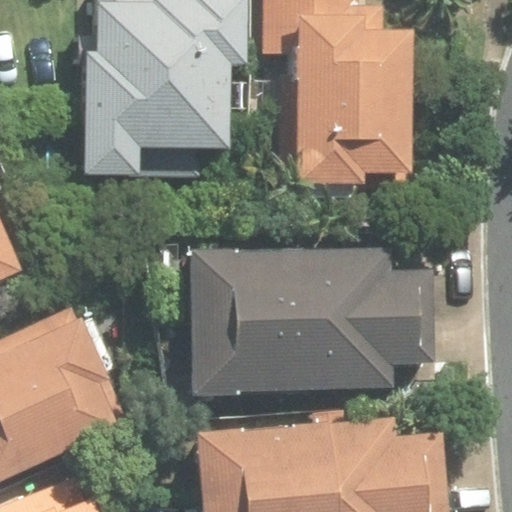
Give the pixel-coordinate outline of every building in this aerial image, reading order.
[(79,41),(76,164),(124,163),(124,170),(193,170),(194,136),(220,137),(221,58),(237,57),(237,0),(88,0),(89,41),(79,41)] [(256,0),(257,47),(286,46),(288,172),(349,173),(350,183),(402,183),(404,20),(378,18),(376,0),(256,0)] [(0,228),(0,266),(14,260),(0,228)] [(224,237),(181,238),(183,388),(228,387),(228,382),(385,378),(384,357),(425,355),(423,265),(380,265),(381,237),(224,240),(224,237)] [(0,468),(98,423),(102,427),(117,420),(115,416),(122,412),(67,300),(0,330),(0,468)] [(234,417),(188,420),(195,511),(440,511),(432,420),(386,424),(385,406),(339,410),(338,404),(307,406),(307,412),(282,413),(282,417),(234,421),(234,417)] [(0,497),(0,511),(94,511),(85,488),(79,491),(71,470),(0,497)]
